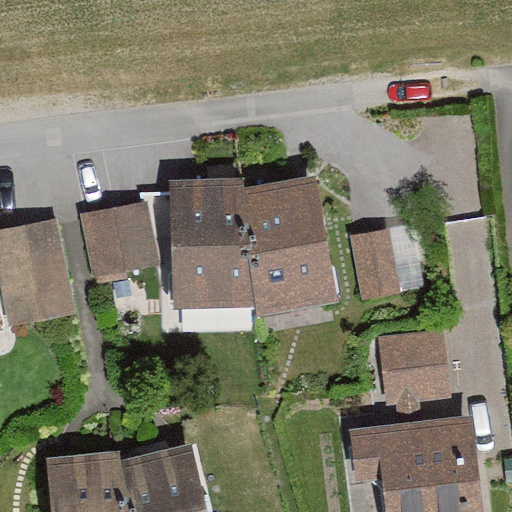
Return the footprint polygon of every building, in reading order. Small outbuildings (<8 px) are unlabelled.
[(347,163),(265,177),(279,281),(360,247),(347,163)] [(265,177),(181,178),(187,283),(279,281),(265,177)] [(144,178),(92,187),(103,249),(156,240),(144,178)] [(56,206),(4,215),(15,277),(67,268),(56,206)] [(0,227),(0,316),(14,311),(0,227)] [(181,304),(181,327),(251,325),(251,302),(181,304)] [(387,412),(446,405),(439,343),(380,350),(387,412)] [(472,511),(464,433),(350,442),(355,493),(374,492),(377,511),(472,511)] [(233,511),(221,435),(140,449),(147,511),(233,511)] [(147,511),(140,449),(55,450),(59,511),(147,511)]
